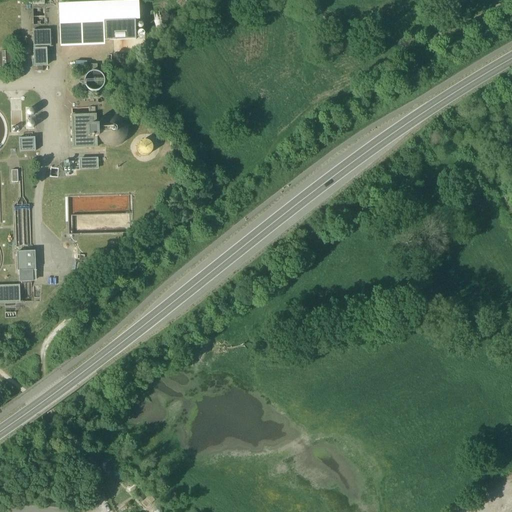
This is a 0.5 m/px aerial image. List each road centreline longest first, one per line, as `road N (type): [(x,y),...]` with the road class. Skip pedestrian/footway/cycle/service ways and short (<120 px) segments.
road 1 (secondary): [(511,59),(395,132),(0,432)]
road 2 (track): [(109,511),(82,441),(0,375)]
